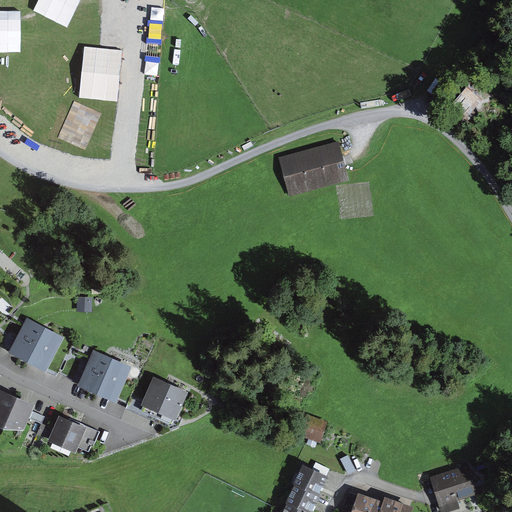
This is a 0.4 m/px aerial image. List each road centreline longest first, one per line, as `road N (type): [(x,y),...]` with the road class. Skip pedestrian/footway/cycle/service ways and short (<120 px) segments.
road 1 (unclassified): [(511,214),(463,147),(412,114),(331,124),(160,187),(61,177),(0,145)]
road 2 (residential): [(0,368),(137,433)]
road 3 (track): [(511,19),(484,30),(412,114)]
